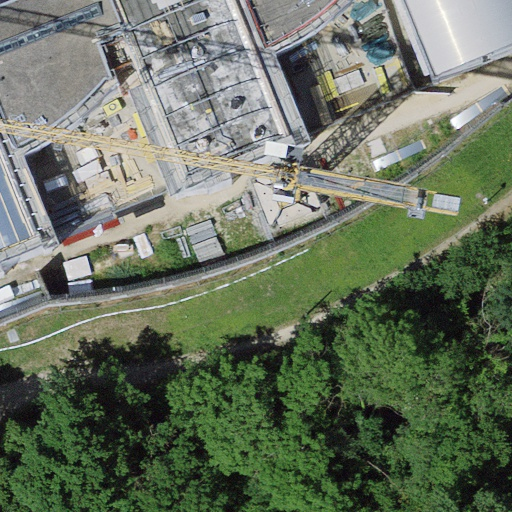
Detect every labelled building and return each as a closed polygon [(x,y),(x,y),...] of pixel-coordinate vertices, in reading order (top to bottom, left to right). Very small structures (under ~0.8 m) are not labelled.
[(104,0),(56,0),(0,23),(0,105),(22,159),(59,137),(92,111),(116,85),(103,58),(124,51),(104,0)] [(104,0),(124,51),(178,190),(290,147),(234,5),(232,0),(104,0)] [(232,0),(234,5),(242,0),(248,0),(271,64),(294,51),(324,30),(347,13),(359,0),(232,0)] [(511,0),(395,0),(430,89),(511,57),(511,0)] [(0,272),(43,255),(0,148),(0,272)]
